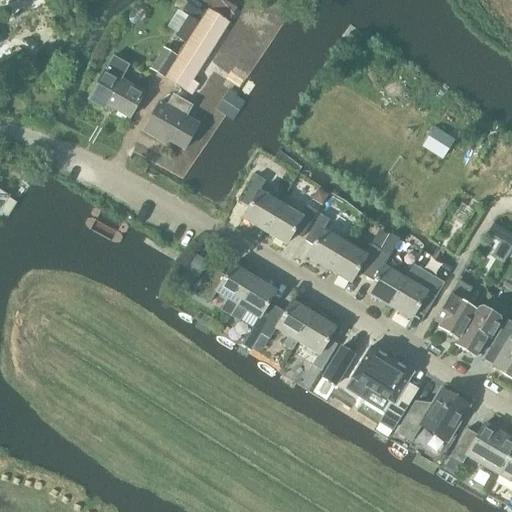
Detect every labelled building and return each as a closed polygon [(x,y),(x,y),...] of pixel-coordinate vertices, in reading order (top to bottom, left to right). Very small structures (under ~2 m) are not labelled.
[(223,0),(215,0),(209,10),(227,22),(236,8),(223,0)] [(188,2),(183,12),(188,15),(200,22),(206,13),(188,2)] [(200,22),(186,44),(178,57),(164,78),(191,95),(197,85),(191,82),(228,22),(227,22),(209,10),(208,10),(206,13),(200,22)] [(186,44),(200,22),(188,15),(174,37),(186,44)] [(164,78),(178,57),(163,47),(149,69),(164,78)] [(0,61),(0,73),(2,79),(24,69),(17,54),(0,61)] [(129,118),(143,93),(120,79),(128,65),(112,56),(87,100),(104,109),(106,105),(129,118)] [(172,95),(166,105),(159,102),(142,131),(158,141),(161,137),(183,150),(198,124),(184,116),(190,106),(176,98),(172,95)] [(434,128),(422,146),(442,159),(454,141),(434,128)] [(264,233),(283,200),(273,194),(270,199),(259,192),(265,182),(256,176),(240,203),(249,208),(242,219),(264,233)] [(0,211),(10,196),(0,189),(0,211)] [(288,210),(293,203),(284,198),(283,200),(264,233),(285,246),(292,234),(301,239),(316,213),(307,207),(301,218),(288,210)] [(320,215),(304,241),(313,247),(306,258),(328,271),(344,244),(323,231),(329,221),(320,215)] [(511,235),(492,223),(485,234),(511,249),(511,246),(511,235)] [(380,232),(371,246),(380,251),(385,244),(389,237),(380,232)] [(344,244),(328,271),(349,284),(356,273),(365,278),(380,251),(371,246),(365,256),(354,249),(357,243),(348,237),(344,244)] [(394,249),(385,244),(380,251),(390,257),(394,249)] [(380,251),(365,278),(374,283),(367,294),(388,307),(405,280),(383,267),(390,257),(380,251)] [(194,255),(186,270),(196,276),(198,278),(207,263),(194,255)] [(220,312),(230,318),(237,306),(254,279),(232,265),(225,277),(216,272),(201,298),(209,303),(216,293),(227,300),(220,312)] [(405,280),(388,307),(410,320),(417,309),(426,314),(441,288),(443,284),(413,266),(405,280)] [(186,270),(180,279),(190,285),(196,276),(186,270)] [(260,335),(276,308),(268,303),(275,292),(254,279),(237,306),(230,318),(239,323),(246,312),(258,319),(241,346),(251,351),(255,343),(260,335)] [(475,313),(476,311),(465,304),(474,289),(459,280),(435,321),(441,324),(434,334),(454,346),(455,346),(474,313),(475,314),(475,313)] [(296,343),(313,315),(291,302),(284,313),(276,308),(260,335),(269,340),(275,330),(287,337),(282,345),(291,351),(296,343)] [(478,308),(476,311),(475,313),(475,314),(474,313),(455,346),(454,346),(453,348),(474,360),(484,343),(487,345),(501,322),(500,318),(482,307),(478,308)] [(313,315),(296,343),(318,356),(312,366),(321,371),(337,345),(328,340),(335,328),(313,315)] [(492,368),(511,380),(511,339),(510,338),(511,334),(511,323),(506,321),(494,342),(504,347),(492,368)] [(340,348),(322,378),(335,386),(354,356),(340,348)] [(353,379),(346,390),(362,399),(368,389),(392,404),(380,423),(392,430),(417,391),(406,384),(412,374),(370,348),(351,379),(353,379)] [(446,441),(468,405),(441,388),(428,409),(414,401),(395,431),(410,441),(420,425),(446,441)] [(498,475),(511,452),(511,440),(485,424),(477,436),(466,430),(450,457),(462,464),(466,457),(498,475)] [(511,452),(498,475),(511,483),(511,452)]
